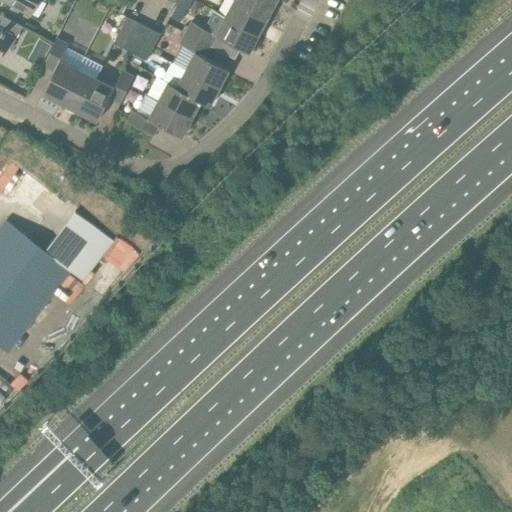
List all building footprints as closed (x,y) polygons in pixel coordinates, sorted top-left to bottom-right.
[(3,0),(30,15),(38,0),(42,0),(45,1),(46,0),(3,0)] [(259,34),(269,16),(238,0),(233,0),(225,16),(259,34)] [(238,0),(269,16),(277,0),(238,0)] [(23,26),(17,23),(0,14),(0,54),(5,46),(11,49),(23,26)] [(250,53),(259,34),(225,16),(215,34),(191,21),(185,32),(212,46),(218,36),(250,53)] [(114,43),(125,49),(138,22),(127,17),(114,43)] [(125,49),(136,54),(149,28),(138,22),(125,49)] [(149,28),(136,54),(147,60),(161,34),(149,28)] [(220,87),(230,70),(206,57),(212,46),(185,32),(179,43),(194,52),(185,69),(220,87)] [(57,38),(53,46),(47,58),(43,65),(54,70),(42,93),(61,103),(79,68),(60,59),(68,42),(57,38)] [(79,112),(97,77),(79,68),(61,103),(79,112)] [(211,105),(220,87),(185,69),(176,86),(211,105)] [(120,104),(135,76),(123,70),(114,86),(97,77),(79,112),(97,121),(109,99),(120,104)] [(211,105),(176,86),(168,81),(158,99),(193,118),(201,102),(210,106),(211,105)] [(193,118),(158,99),(148,118),(133,109),(128,122),(140,129),(154,136),(160,125),(183,137),(193,118)] [(73,270),(6,221),(0,228),(0,346),(8,353),(18,345),(20,347),(48,311),(45,306),(73,270)] [(125,269),(139,247),(125,238),(111,260),(125,269)]
